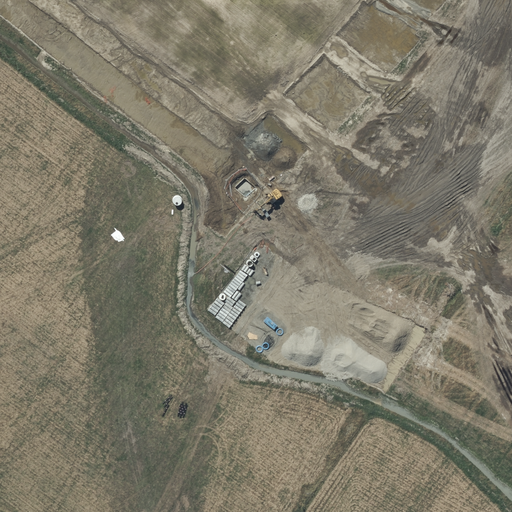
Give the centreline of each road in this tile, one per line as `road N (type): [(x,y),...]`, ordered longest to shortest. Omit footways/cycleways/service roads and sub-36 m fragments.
road 1 (residential): [(246,179),(8,443)]
road 2 (residential): [(12,0),(246,179)]
road 3 (residential): [(418,0),(246,179)]
road 4 (residential): [(8,443),(163,511)]
